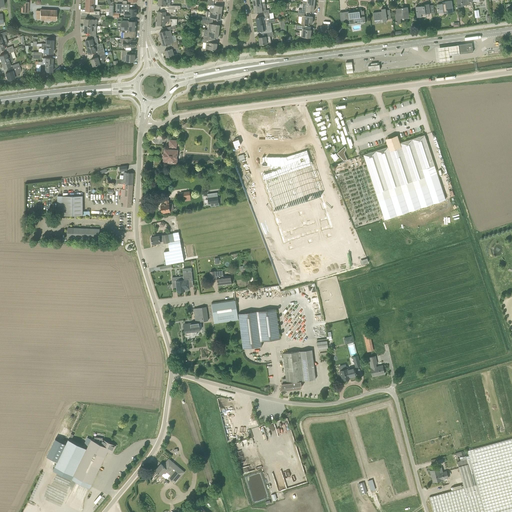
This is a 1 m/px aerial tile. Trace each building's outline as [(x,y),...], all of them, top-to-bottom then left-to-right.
[(21,0),(21,12),(28,12),(29,12),(29,2),(25,2),(25,0),(21,0)] [(443,4),(437,4),(438,13),(444,12),(444,14),(447,13),(453,12),(452,1),(445,2),(445,4),(443,4)] [(137,14),(137,9),(129,9),(130,4),(127,4),(123,4),(117,4),(117,8),(121,9),(120,12),(125,12),(125,15),(129,16),(136,16),(137,14)] [(266,10),(265,4),(254,6),(255,13),(257,13),(258,13),(258,12),(263,12),(263,11),(264,14),(270,13),(269,10),(266,10)] [(314,12),(314,5),(303,4),(302,10),(305,10),(306,10),(306,11),(310,12),(311,12),(314,12)] [(430,13),(429,4),(424,4),(424,6),(416,7),(417,17),(422,17),(421,14),(425,13),(426,14),(429,13),(430,13)] [(409,18),(408,7),(402,8),(402,9),(398,10),(398,8),(394,9),(396,24),(401,23),(400,19),(409,18)] [(380,12),(373,13),(374,20),(383,19),(383,21),(387,21),(387,19),(391,19),(390,10),(386,10),(386,8),(381,9),(382,13),(380,13),(380,12)] [(57,10),(40,10),(40,19),(56,20),(57,10)] [(354,23),(355,23),(356,23),(366,22),(365,16),(363,16),(362,15),(365,15),(364,10),(359,11),(359,10),(355,10),(355,11),(345,13),(346,20),(350,20),(350,19),(353,19),(354,23)] [(220,20),(221,13),(211,11),(210,17),(199,16),(199,18),(202,19),(202,20),(212,21),(212,18),(213,18),(213,19),(217,19),(217,20),(218,20),(218,19),(220,20)] [(264,16),(259,17),(258,17),(258,18),(256,18),(257,25),(270,23),(270,22),(275,22),(275,21),(274,19),(274,18),(273,12),(270,13),(264,14),(264,16)] [(301,25),(305,26),(305,23),(309,24),(310,24),(312,24),(313,17),(306,16),(304,16),(305,13),(298,13),(298,15),(298,16),(302,17),(301,25)] [(158,18),(158,21),(156,21),(156,26),(159,26),(159,25),(165,25),(165,21),(169,21),(169,19),(158,18)] [(216,24),(212,24),(211,23),(212,21),(202,20),(202,23),(209,24),(208,30),(219,31),(220,25),(217,24),(218,24),(216,24)] [(135,39),(136,31),(136,21),(129,21),(128,21),(128,23),(117,22),(116,30),(122,30),(124,30),(124,32),(124,38),(132,38),(135,39)] [(260,32),(261,32),(261,34),(267,33),(272,32),(271,25),(270,23),(257,25),(258,32),(260,31),(260,32)] [(84,29),(85,29),(85,32),(89,32),(90,36),(96,35),(96,32),(96,29),(97,26),(85,25),(85,26),(84,26),(84,29)] [(163,31),(162,31),(162,32),(160,32),(162,39),(173,36),(171,30),(177,28),(176,25),(171,26),(167,27),(168,30),(167,30),(163,31)] [(305,26),(301,25),(297,25),(296,29),(302,30),(301,36),(302,36),(302,37),(310,38),(311,30),(305,29),(305,26)] [(203,39),(214,40),(214,38),(216,38),(218,38),(219,31),(208,30),(207,36),(204,35),(204,39),(203,39)] [(267,36),(259,37),(260,44),(267,43),(271,43),(270,36),(274,35),(273,32),(272,32),(267,33),(267,36)] [(96,35),(90,36),(90,39),(86,41),(86,43),(86,44),(87,47),(88,47),(99,44),(98,41),(97,37),(96,38),(96,35)] [(172,43),(172,45),(178,44),(177,41),(174,41),(173,36),(162,39),(163,45),(166,45),(167,45),(167,44),(172,43)] [(132,38),(124,38),(120,38),(120,43),(119,42),(119,47),(123,47),(123,46),(135,47),(135,41),(132,41),(132,38)] [(214,40),(203,39),(202,42),(206,42),(205,48),(201,48),(201,52),(201,54),(206,53),(206,49),(209,49),(213,50),(214,50),(216,50),(217,43),(214,43),(214,40)] [(459,43),(438,46),(439,61),(450,59),(449,54),(460,52),(459,43)] [(472,43),(457,45),(457,46),(458,54),(462,53),(473,52),(472,43)] [(98,54),(105,52),(104,49),(101,50),(99,47),(99,44),(88,47),(88,48),(87,48),(88,51),(89,51),(89,54),(97,51),(98,54)] [(172,48),(165,50),(167,57),(169,56),(169,57),(170,57),(170,56),(174,55),(172,48)] [(13,49),(7,51),(8,53),(6,54),(0,55),(0,57),(0,59),(0,58),(0,59),(1,62),(2,62),(13,58),(11,53),(14,51),(14,50),(13,49)] [(127,57),(127,61),(134,61),(135,54),(130,54),(130,51),(122,50),(122,57),(127,57)] [(104,63),(103,60),(105,59),(106,57),(105,52),(98,54),(99,57),(98,57),(91,59),(92,62),(91,62),(92,66),(93,65),(93,66),(100,64),(104,63)] [(2,62),(2,63),(1,63),(2,66),(3,66),(4,68),(11,66),(9,63),(14,61),(13,58),(2,62)] [(346,72),(353,71),(351,61),(345,62),(346,72)] [(380,68),(380,64),(378,65),(377,63),(371,63),(371,65),(368,66),(369,69),(369,71),(380,70),(380,68)] [(19,66),(13,68),(8,70),(8,72),(5,73),(6,76),(7,79),(8,79),(8,80),(15,78),(19,76),(18,74),(20,73),(21,70),(19,66)] [(385,220),(446,200),(425,135),(400,143),(399,139),(387,143),(388,147),(357,156),(347,159),(344,161),(339,162),(343,174),(367,166),(378,201),(385,220)] [(164,154),(163,156),(163,157),(165,157),(164,162),(176,162),(177,150),(175,150),(175,147),(176,147),(177,140),(170,140),(169,147),(170,147),(170,150),(165,150),(165,154),(164,154)] [(346,149),(345,146),(337,153),(344,161),(347,159),(344,153),(346,149)] [(262,166),(270,166),(271,171),(262,174),(284,242),(332,226),(307,150),(301,152),(301,151),(298,152),(298,153),(286,157),(262,157),(262,166)] [(133,184),(134,173),(124,172),(124,179),(117,178),(116,183),(121,184),(125,184),(133,184)] [(131,207),(133,184),(125,184),(125,190),(122,189),(121,202),(124,202),(124,203),(124,202),(127,203),(126,206),(131,207)] [(217,193),(207,194),(209,204),(211,204),(211,206),(219,205),(217,193)] [(83,196),(63,196),(63,216),(83,215),(83,196)] [(162,212),(170,211),(169,204),(168,200),(165,201),(165,204),(161,205),(162,208),(161,209),(161,212),(162,212)] [(99,239),(100,229),(68,228),(68,238),(99,239)] [(171,263),(184,261),(179,232),(173,233),(175,241),(168,242),(170,250),(164,252),(166,264),(171,263)] [(164,243),(168,242),(175,241),(173,233),(168,234),(163,235),(159,236),(151,237),(153,244),(161,243),(160,242),(164,241),(164,243)] [(284,284),(308,275),(296,240),(285,244),(286,246),(285,246),(286,249),(284,249),(285,253),(282,254),(284,261),(282,261),(284,267),(279,269),(284,284)] [(193,281),(192,271),(183,272),(184,280),(172,281),(173,288),(177,287),(177,292),(183,291),(183,290),(190,289),(189,281),(193,281)] [(216,278),(217,278),(218,285),(232,284),(231,276),(224,277),(223,271),(215,271),(210,272),(211,280),(216,279),(216,278)] [(235,300),(211,304),(214,320),(238,316),(235,300)] [(184,329),(184,328),(185,336),(193,335),(192,331),(200,330),(199,322),(208,320),(206,307),(194,308),(196,322),(184,324),(183,325),(182,325),(183,328),(184,329)] [(258,311),(262,342),(281,340),(277,309),(258,311)] [(238,313),(243,349),(262,346),(262,342),(258,311),(238,313)] [(364,334),(368,352),(373,351),(369,333),(364,334)] [(345,344),(354,341),(352,335),(344,338),(345,344)] [(326,340),(316,341),(316,348),(327,348),(326,340)] [(300,351),(288,352),(283,353),(286,378),(283,378),(281,383),(282,383),(280,390),(283,389),(284,390),(286,390),(287,390),(288,390),(289,390),(291,390),(301,389),(300,387),(302,387),(301,381),(316,379),(314,364),(302,366),(300,351)] [(383,365),(382,365),(377,367),(376,363),(377,363),(375,356),(369,358),(371,368),(373,376),(377,375),(383,373),(384,374),(383,365)] [(347,368),(340,370),(340,372),(339,372),(340,375),(341,375),(343,380),(350,378),(350,377),(356,375),(354,367),(348,369),(347,368)] [(484,511),(511,511),(511,438),(468,450),(470,459),(479,493),(484,511)] [(112,453),(116,446),(102,439),(100,444),(91,439),(87,448),(68,439),(55,466),(64,471),(62,474),(72,479),(74,476),(82,480),(81,483),(90,488),(108,451),(112,453)] [(184,472),(169,459),(163,466),(161,464),(155,470),(161,475),(163,473),(164,474),(166,473),(167,472),(171,475),(169,478),(175,483),(184,472)] [(467,496),(479,493),(470,459),(457,462),(459,466),(464,487),(467,496)] [(440,474),(440,473),(439,468),(430,470),(433,482),(442,480),(442,479),(448,478),(446,471),(442,472),(443,473),(440,474)] [(358,482),(360,494),(366,493),(365,481),(358,482)] [(484,511),(479,493),(467,496),(464,487),(429,497),(433,511),(436,511),(484,511)]
